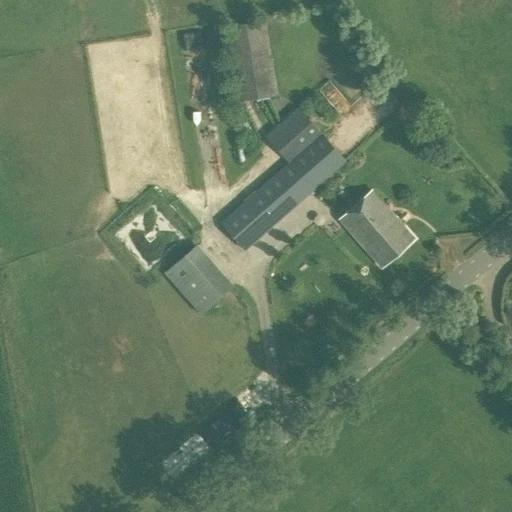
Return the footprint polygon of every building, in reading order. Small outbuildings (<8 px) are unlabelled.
[(238,103),(277,96),(265,21),(226,27),(238,103)] [(244,251),(346,163),(298,107),(265,135),(289,163),(220,222),(244,251)] [(439,125),(424,139),(443,161),(459,147),(439,125)] [(362,243),(392,217),(371,193),(341,220),(362,243)] [(392,217),(362,243),(382,267),(413,240),(392,217)] [(200,315),(232,286),(197,246),(165,274),(200,315)]
